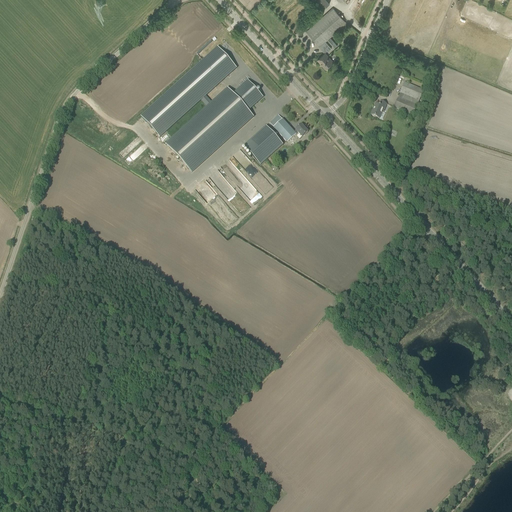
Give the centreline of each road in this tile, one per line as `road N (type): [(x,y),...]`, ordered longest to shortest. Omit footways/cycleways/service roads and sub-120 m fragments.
road 1 (residential): [(0,294),(68,103),(176,0)]
road 2 (tertiary): [(511,322),(323,116)]
road 3 (tertiary): [(323,116),(219,0)]
road 4 (tertiary): [(323,116),(343,97),(386,0)]
